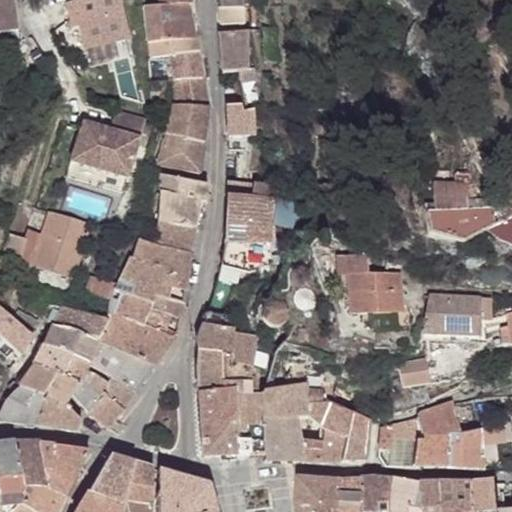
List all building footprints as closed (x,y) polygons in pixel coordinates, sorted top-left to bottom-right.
[(0,0),(0,27),(10,26),(5,0),(0,0)] [(76,0),(80,19),(71,21),(73,31),(82,29),(86,53),(126,46),(117,0),(76,0)] [(80,19),(77,3),(68,5),(71,21),(80,19)] [(190,5),(167,7),(171,44),(197,41),(190,5)] [(163,8),(145,8),(146,31),(157,30),(159,46),(167,44),(163,8)] [(246,8),(220,8),(222,25),(245,26),(246,8)] [(157,30),(146,31),(148,47),(159,46),(157,30)] [(250,34),(222,35),(223,72),(240,72),(251,72),(250,34)] [(197,41),(171,44),(170,48),(171,56),(199,54),(197,41)] [(167,47),(148,49),(148,59),(167,57),(167,47)] [(199,54),(171,56),(172,64),(174,81),(203,78),(199,54)] [(251,72),(240,72),(240,83),(259,83),(258,71),(251,72)] [(203,78),(174,81),(173,109),(208,109),(203,78)] [(240,107),(228,107),(229,140),(242,141),(242,107),(240,107)] [(208,109),(173,109),(157,167),(199,175),(208,109)] [(144,124),(115,114),(108,134),(82,125),(70,164),(125,183),(144,124)] [(207,187),(159,176),(156,224),(194,233),(199,203),(208,204),(207,187)] [(258,184),(228,182),(228,195),(248,197),(258,198),(258,184)] [(248,197),(228,195),(226,220),(256,222),(257,209),(248,207),(248,197)] [(258,198),(248,197),(248,207),(257,209),(258,198)] [(492,211),(428,215),(429,240),(460,246),(492,229),(492,211)] [(89,230),(47,218),(31,274),(72,286),(89,230)] [(256,222),(226,220),(224,245),(255,248),(256,231),(256,222)] [(194,233),(156,224),(150,249),(189,255),(194,233)] [(6,241),(0,260),(0,269),(15,274),(23,246),(6,241)] [(150,249),(136,244),(131,257),(130,263),(185,291),(189,255),(150,249)] [(255,248),(224,245),(222,263),(255,264),(255,248)] [(130,263),(128,262),(112,293),(183,306),(185,291),(130,263)] [(255,264),(222,263),(218,279),(238,278),(254,277),(255,264)] [(463,275),(434,275),(434,287),(464,287),(463,275)] [(238,278),(218,279),(212,297),(205,314),(221,313),(229,296),(238,278)] [(399,280),(347,282),(348,321),(401,320),(399,280)] [(112,293),(110,293),(106,307),(105,322),(173,341),(175,339),(183,306),(112,293)] [(480,302),(421,303),(430,341),(480,340),(479,306),(480,302)] [(53,307),(50,306),(43,319),(46,321),(53,307)] [(62,309),(53,307),(46,321),(55,323),(62,309)] [(0,339),(13,352),(19,358),(33,337),(31,336),(21,328),(0,309),(0,339)] [(105,322),(62,309),(55,323),(52,329),(95,345),(105,322)] [(244,312),(205,314),(202,326),(246,324),(244,312)] [(29,316),(21,328),(31,336),(38,323),(29,316)] [(173,341),(105,322),(95,345),(151,369),(173,341)] [(246,324),(202,326),(196,342),(199,353),(258,351),(257,324),(246,324)] [(95,345),(52,329),(42,348),(82,369),(95,345)] [(13,352),(0,339),(0,353),(7,359),(13,352)] [(151,369),(95,345),(82,369),(109,383),(133,395),(151,369)] [(82,369),(42,348),(32,366),(34,367),(75,386),(82,369)] [(258,351),(199,353),(197,372),(198,396),(233,396),(234,403),(261,404),(258,351)] [(434,357),(412,358),(413,384),(440,383),(439,357),(434,357)] [(75,386),(34,367),(21,387),(46,399),(64,408),(69,397),(75,386)] [(109,383),(82,369),(75,386),(69,397),(88,416),(109,383)] [(181,392),(179,392),(173,382),(162,387),(143,414),(129,445),(184,457),(181,392)] [(133,395),(109,383),(88,416),(109,431),(116,419),(120,419),(123,418),(125,415),(125,412),(124,410),(133,395)] [(46,399),(21,387),(10,397),(3,409),(0,415),(0,421),(35,426),(46,399)] [(341,392),(310,391),(310,399),(342,400),(341,392)] [(233,396),(198,396),(203,458),(238,456),(236,444),(234,403),(233,396)] [(64,408),(46,399),(35,426),(77,433),(81,425),(64,408)] [(342,400),(310,399),(309,414),(311,417),(311,422),(314,427),(317,429),(319,430),(325,433),(331,435),(337,436),(345,438),(344,463),(365,463),(370,421),(342,400)] [(420,414),(418,416),(418,431),(413,433),(411,468),(447,468),(450,433),(452,402),(420,414)] [(261,404),(234,403),(236,444),(248,444),(249,456),(264,457),(265,413),(265,404),(261,404)] [(301,415),(265,413),(264,457),(264,462),(305,462),(301,443),(301,415)] [(418,416),(381,426),(380,439),(392,436),(413,433),(418,431),(418,416)] [(480,429),(450,433),(447,468),(481,470),(480,429)] [(325,433),(319,430),(318,444),(317,463),(344,463),(345,438),(337,436),(331,435),(325,433)] [(413,433),(392,436),(388,467),(411,468),(413,433)] [(392,436),(380,439),(377,458),(383,467),(388,467),(392,436)] [(318,444),(301,443),(305,462),(317,463),(318,444)] [(248,444),(236,444),(238,456),(249,456),(248,444)] [(13,445),(0,447),(0,511),(13,511),(20,504),(22,501),(20,489),(13,445)] [(40,447),(13,445),(20,489),(45,491),(40,447)] [(88,453),(40,447),(45,491),(64,498),(88,453)] [(134,464),(110,458),(88,494),(123,511),(126,504),(134,464)] [(153,471),(134,464),(126,504),(152,505),(153,471)] [(216,511),(209,486),(157,472),(156,511),(216,511)] [(342,511),(343,482),(298,479),(298,511),(297,511),(342,511)] [(375,480),(364,482),(365,511),(393,511),(396,483),(375,480)] [(365,511),(364,482),(343,482),(342,511),(365,511)] [(416,511),(415,485),(396,483),(393,511),(416,511)] [(496,511),(495,484),(473,485),(474,511),(496,511)] [(427,511),(423,486),(415,485),(416,511),(427,511)] [(444,511),(440,485),(423,486),(427,511),(444,511)] [(474,511),(473,485),(440,485),(444,511),(474,511)] [(45,491),(20,489),(22,501),(20,504),(31,511),(59,511),(66,499),(64,498),(45,491)] [(123,511),(88,494),(77,511),(123,511)]
